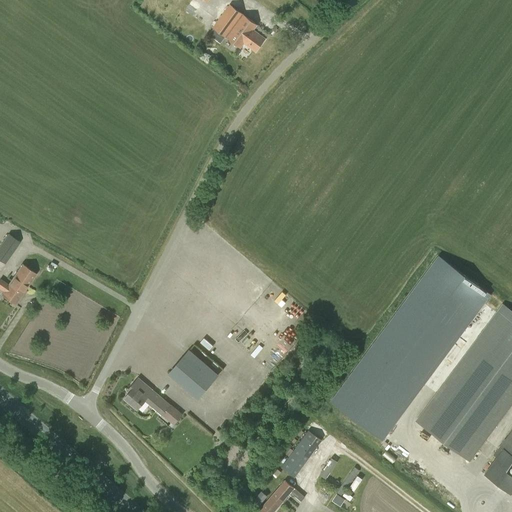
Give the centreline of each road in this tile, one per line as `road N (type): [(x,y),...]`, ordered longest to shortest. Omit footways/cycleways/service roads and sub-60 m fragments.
road 1 (unclassified): [(86,411),(202,181),(258,94),(357,0)]
road 2 (primary): [(134,511),(0,396)]
road 3 (unclassified): [(180,511),(86,411)]
